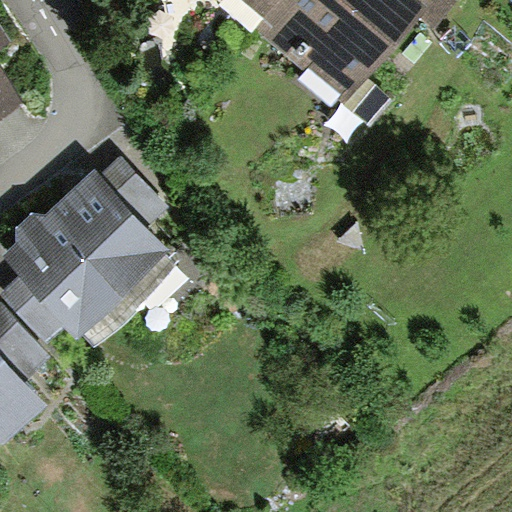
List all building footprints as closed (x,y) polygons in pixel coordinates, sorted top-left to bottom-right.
[(251,0),(267,12),(273,18),(287,0),(251,0)] [(436,20),(452,0),(287,0),(273,18),(267,12),(256,25),(344,97),(419,6),(436,20)] [(0,12),(0,108),(25,91),(0,52),(0,42),(14,33),(0,12)] [(97,160),(6,243),(25,264),(1,286),(47,337),(70,317),(78,325),(82,321),(93,333),(140,298),(176,258),(162,243),(169,236),(149,215),(164,202),(120,154),(105,168),(97,160)] [(0,425),(4,430),(48,389),(0,337),(0,425)]
